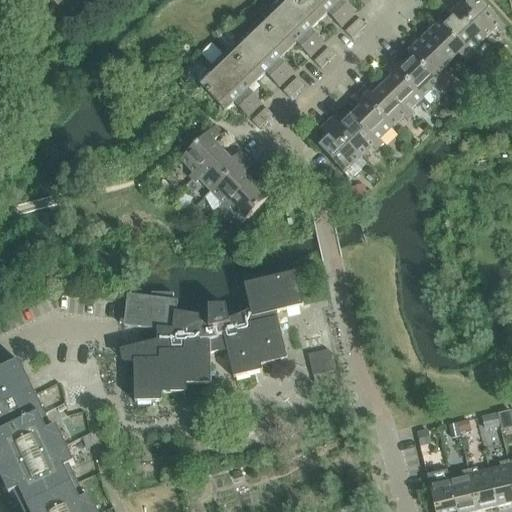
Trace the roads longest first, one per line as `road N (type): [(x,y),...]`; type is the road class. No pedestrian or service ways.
road 1 (residential): [(321,200),(271,140),(400,13),(394,0)]
road 2 (residential): [(0,352),(47,327),(114,335)]
